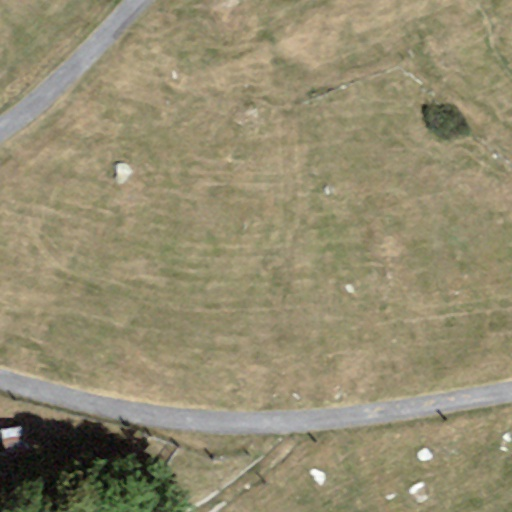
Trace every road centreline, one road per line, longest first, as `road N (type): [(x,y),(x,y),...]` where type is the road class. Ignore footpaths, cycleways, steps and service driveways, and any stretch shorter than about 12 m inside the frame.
road 1 (track): [(511,393),(397,415),(235,428),(0,381)]
road 2 (track): [(0,127),(141,0)]
